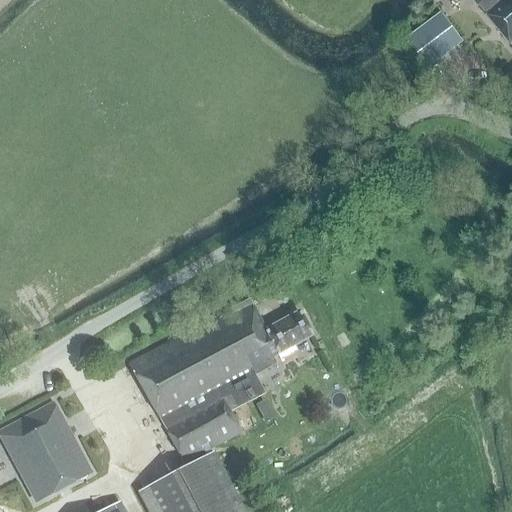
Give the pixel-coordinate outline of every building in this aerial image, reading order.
[(511,0),(492,0),(480,10),(511,48),(511,0)] [(460,42),(440,16),(408,40),(428,66),(460,42)] [(264,331),(248,300),(127,365),(183,464),(240,433),(229,412),(263,394),(251,372),(272,361),(270,358),(276,355),(278,361),(294,353),(291,347),(310,337),(298,313),(264,331)] [(0,430),(0,443),(34,506),(92,475),(52,402),(0,430)] [(243,511),(211,453),(136,494),(145,511),(243,511)]
